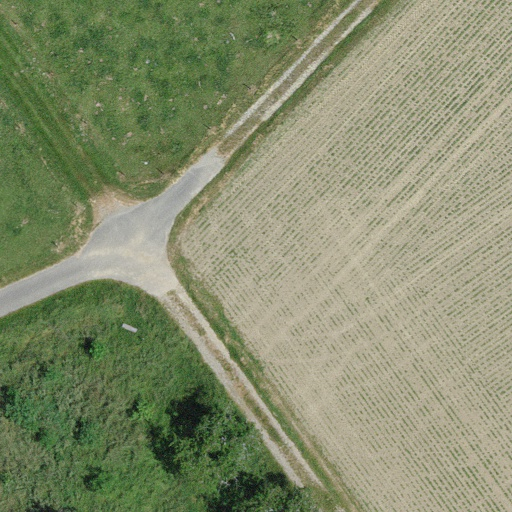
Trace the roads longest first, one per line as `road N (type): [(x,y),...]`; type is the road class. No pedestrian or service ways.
road 1 (track): [(133,244),(372,0)]
road 2 (track): [(323,511),(133,244)]
road 3 (track): [(0,43),(123,215),(133,244)]
road 4 (track): [(0,303),(133,244)]
